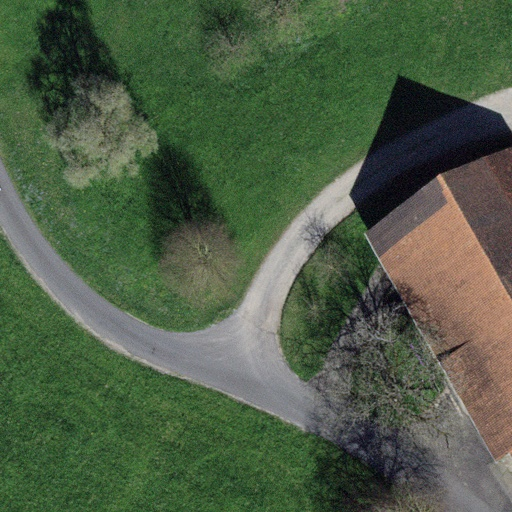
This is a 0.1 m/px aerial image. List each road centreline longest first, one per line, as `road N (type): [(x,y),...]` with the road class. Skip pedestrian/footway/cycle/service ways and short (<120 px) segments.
road 1 (unclassified): [(103,321),(336,430),(459,511)]
road 2 (track): [(0,190),(24,237),(103,321)]
